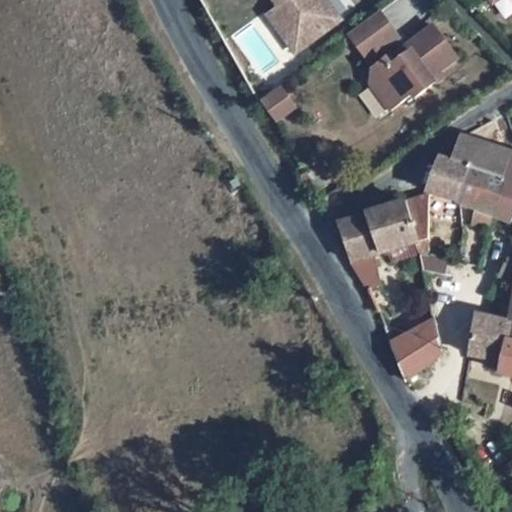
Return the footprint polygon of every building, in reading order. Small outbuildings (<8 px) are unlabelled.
[(288,58),(322,33),(304,8),(300,11),(291,0),(247,0),(262,20),(251,28),(261,42),(271,34),(288,58)] [(362,25),(331,48),(349,74),(381,52),(362,25)] [(271,34),(261,42),(277,65),(288,58),(271,34)] [(439,73),(415,40),(388,60),(393,66),(374,79),(369,72),(355,83),(353,98),(372,124),(394,109),(396,112),(424,92),(419,86),(439,73)] [(273,125),(296,112),(282,88),(259,101),(273,125)] [(451,158),(438,156),(429,195),(458,206),(471,167),(480,142),(459,135),(451,158)] [(480,142),(471,167),(504,181),(509,152),(480,142)] [(496,221),(511,227),(511,153),(509,152),(504,181),(496,221)] [(496,221),(504,181),(471,167),(458,206),(496,221)] [(429,195),(337,228),(348,273),(368,267),(419,251),(429,195)] [(418,260),(416,274),(439,278),(441,268),(426,262),(426,261),(418,260)] [(376,295),(368,267),(348,273),(362,301),(376,295)] [(511,272),(505,270),(500,284),(511,287),(502,326),(498,344),(511,348),(511,272)] [(502,326),(473,315),(464,357),(492,369),(489,379),(511,389),(511,348),(498,344),(502,326)] [(444,355),(433,318),(389,347),(409,379),(444,355)]
